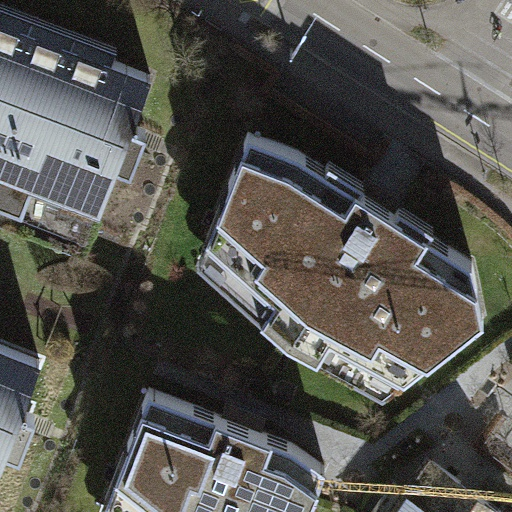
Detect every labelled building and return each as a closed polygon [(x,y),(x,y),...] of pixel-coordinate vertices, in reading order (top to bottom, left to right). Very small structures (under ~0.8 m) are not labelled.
[(149,76),(0,17),(0,195),(88,230),(116,159),(131,165),(145,128),(130,122),(149,76)] [(301,147),(247,126),(206,233),(271,298),(264,311),(323,351),(332,336),(407,377),(482,314),(475,261),(301,147)] [(38,360),(0,345),(0,457),(6,443),(20,449),(35,413),(20,407),(38,360)] [(294,441),(148,387),(107,501),(121,511),(307,511),(325,465),(294,441)] [(502,511),(434,461),(409,494),(395,484),(374,511),(502,511)]
